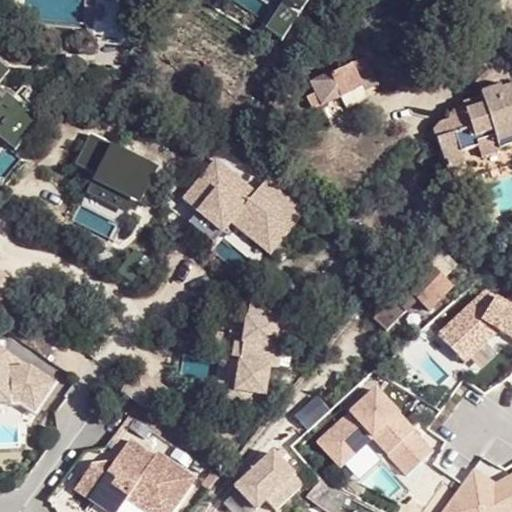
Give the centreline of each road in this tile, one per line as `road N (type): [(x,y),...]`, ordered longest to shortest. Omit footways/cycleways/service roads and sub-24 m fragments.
road 1 (unknown): [(209,511),(340,352)]
road 2 (residential): [(22,511),(96,412)]
